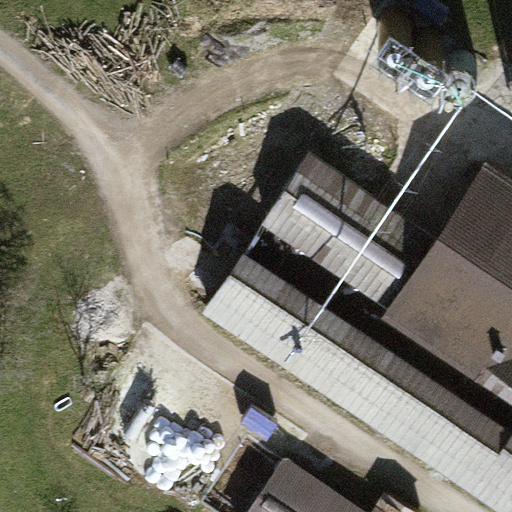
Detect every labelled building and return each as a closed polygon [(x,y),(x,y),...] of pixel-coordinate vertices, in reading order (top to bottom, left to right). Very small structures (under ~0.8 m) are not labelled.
[(376,198),(308,153),(264,218),(332,263),(376,198)] [(511,183),(486,167),(438,240),(396,305),(511,381),(511,183)] [(332,263),(396,305),(438,240),(376,198),(332,263)] [(511,504),(511,450),(235,267),(209,305),(511,504)] [(366,511),(285,458),(248,511),(366,511)]
